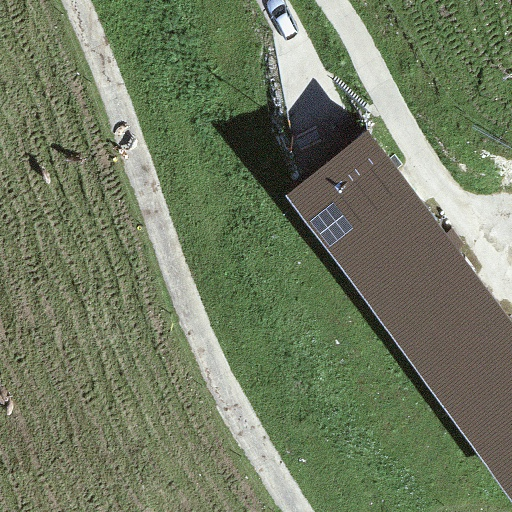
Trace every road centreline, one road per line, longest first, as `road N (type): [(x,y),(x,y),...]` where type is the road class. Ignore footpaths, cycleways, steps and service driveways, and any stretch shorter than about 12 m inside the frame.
road 1 (track): [(511,224),(472,233),(333,0)]
road 2 (track): [(324,125),(273,0)]
